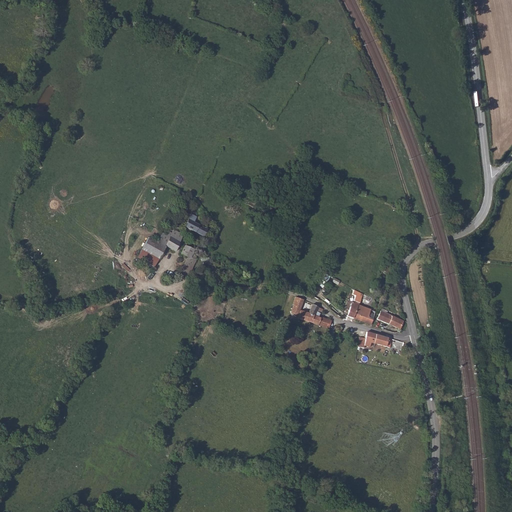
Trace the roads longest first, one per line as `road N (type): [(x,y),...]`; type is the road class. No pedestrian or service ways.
road 1 (track): [(419,245),(375,87),(335,0)]
road 2 (unclassified): [(413,335),(332,319),(294,292),(187,281)]
road 3 (secondary): [(488,176),(485,206),(471,225),(404,259),(413,335)]
road 4 (secondary): [(413,335),(432,408),(429,511)]
road 5 (secondary): [(464,0),(488,176)]
